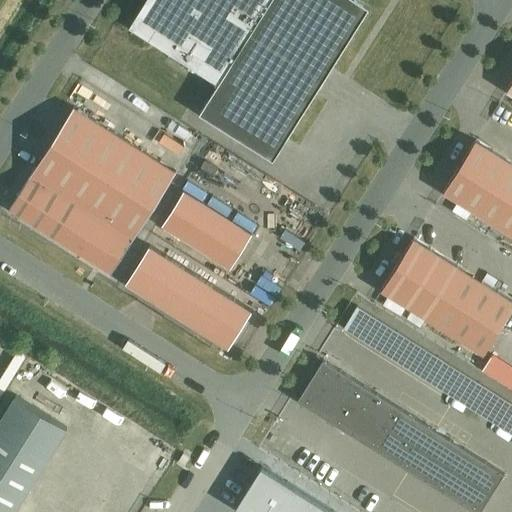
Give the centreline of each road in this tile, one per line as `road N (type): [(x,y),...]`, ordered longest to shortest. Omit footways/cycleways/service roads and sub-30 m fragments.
road 1 (unclassified): [(495,0),(241,404)]
road 2 (unclassified): [(241,404),(0,249)]
road 3 (unclassified): [(0,148),(91,0)]
road 4 (unclassified): [(241,404),(176,511)]
